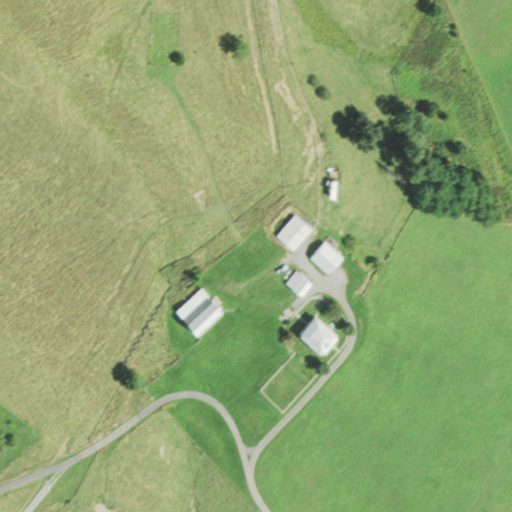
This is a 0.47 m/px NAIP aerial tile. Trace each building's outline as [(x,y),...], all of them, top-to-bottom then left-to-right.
[(276,235),(294,214),(311,228),(293,249),(276,235)] [(308,257),(322,239),(339,253),(325,270),(308,257)] [(294,268),(310,280),(300,293),(284,280),(294,268)] [(200,287),(219,310),(193,332),(174,309),(200,287)] [(297,331),(313,313),(333,331),(316,349),(297,331)]
